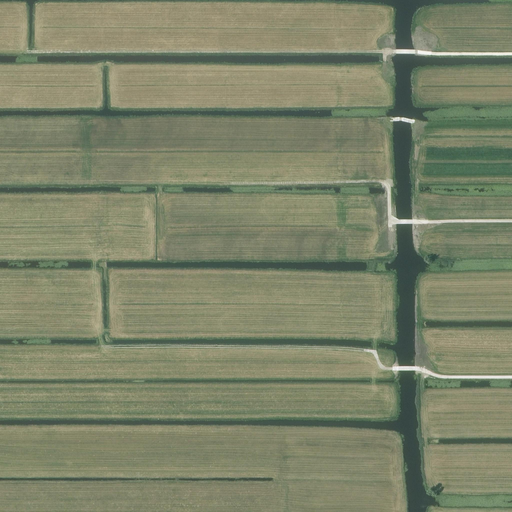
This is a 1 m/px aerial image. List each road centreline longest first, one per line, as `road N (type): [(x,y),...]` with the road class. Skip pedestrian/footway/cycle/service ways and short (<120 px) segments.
road 1 (track): [(511,54),(27,52)]
road 2 (track): [(511,377),(384,368),(372,351),(340,348),(101,347)]
road 3 (track): [(511,220),(389,221),(389,188),(378,181),(227,183)]
